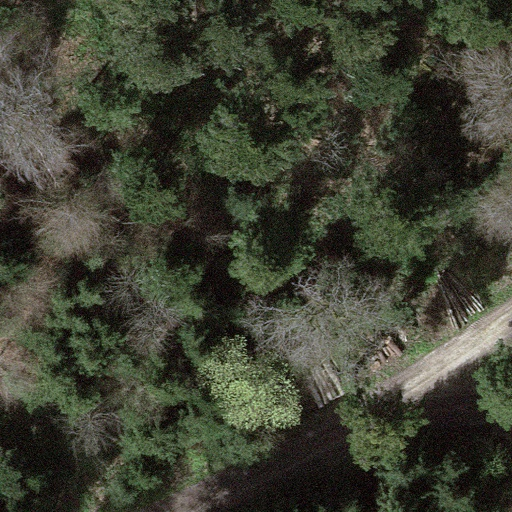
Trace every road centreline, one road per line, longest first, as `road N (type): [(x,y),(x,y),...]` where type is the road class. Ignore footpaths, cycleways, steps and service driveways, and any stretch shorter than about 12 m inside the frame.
road 1 (track): [(386,418),(199,511)]
road 2 (track): [(511,324),(386,418)]
road 3 (track): [(511,408),(386,418)]
